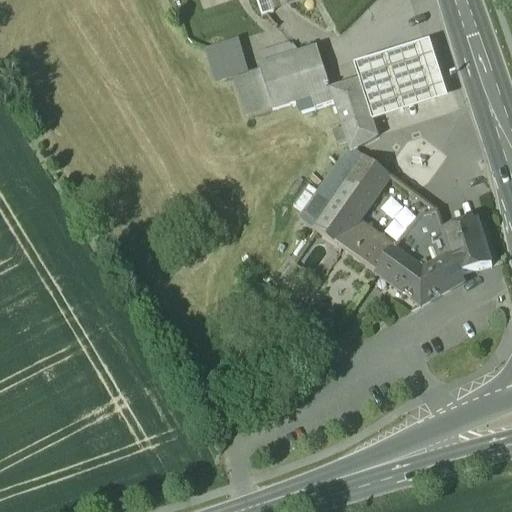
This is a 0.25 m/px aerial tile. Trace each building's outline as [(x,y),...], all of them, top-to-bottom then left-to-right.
[(256,0),(262,17),(266,15),(273,13),(268,0),(256,0)] [(236,45),(212,52),(220,80),(244,73),(236,45)] [(292,48),(277,53),(280,64),(301,58),(292,47),(293,46),(292,45),(290,47),(291,48),(292,47),(292,48)] [(359,85),(372,128),(423,113),(450,105),(433,50),(407,58),(356,73),(359,85)] [(269,68),(259,71),(262,79),(272,112),(311,100),(330,93),(317,52),(301,58),(280,64),(269,68)] [(277,53),(266,55),(269,68),(280,64),(277,53)] [(262,79),(239,86),(250,119),(272,112),(262,79)] [(359,85),(331,93),(334,105),(342,128),(347,143),(350,154),(351,154),(351,155),(354,153),(376,140),(372,128),(359,85)] [(330,93),(311,100),(314,111),(334,105),(331,93),(330,93)] [(342,128),(333,131),(338,146),(347,143),(342,128)] [(354,153),(351,155),(330,177),(347,189),(365,162),(354,153)] [(316,233),(315,234),(338,249),(356,226),(389,179),(365,162),(347,189),(316,233)] [(330,177),(300,221),(316,233),(347,189),(330,177)] [(436,215),(423,219),(397,251),(395,250),(394,252),(395,254),(424,274),(427,272),(428,273),(450,260),(442,234),(443,234),(437,214),(436,215)] [(443,234),(442,234),(450,260),(456,279),(461,278),(464,284),(491,268),(477,223),(443,234)] [(356,226),(338,249),(378,277),(395,254),(394,252),(356,226)] [(450,260),(428,273),(427,272),(424,274),(395,254),(378,277),(420,308),(422,308),(464,284),(461,278),(456,279),(450,260)]
